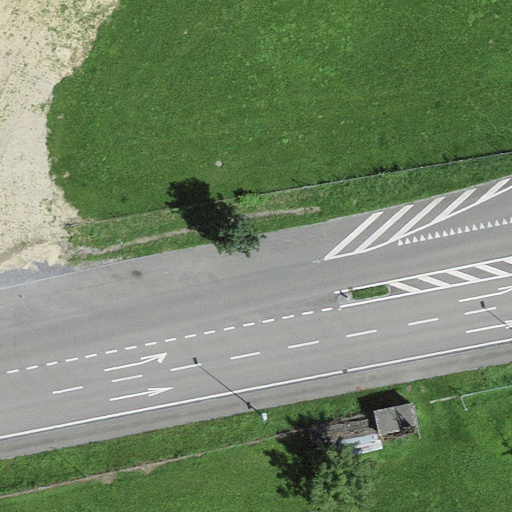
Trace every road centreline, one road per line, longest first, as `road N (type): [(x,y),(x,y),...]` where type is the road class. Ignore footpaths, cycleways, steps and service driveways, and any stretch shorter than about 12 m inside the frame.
road 1 (tertiary): [(50,365),(365,335),(511,309)]
road 2 (tertiary): [(426,258),(341,275),(50,365)]
